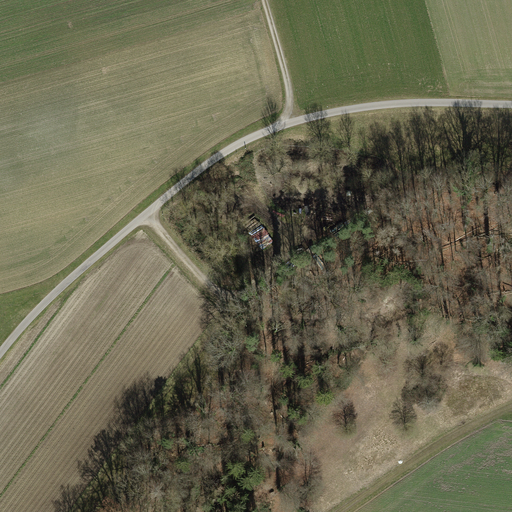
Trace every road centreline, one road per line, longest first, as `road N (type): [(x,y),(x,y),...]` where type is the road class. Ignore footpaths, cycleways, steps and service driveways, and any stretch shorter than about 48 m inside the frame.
road 1 (track): [(0,353),(83,267),(237,144),(358,107),(511,104)]
road 2 (track): [(339,511),(453,431),(511,402)]
road 3 (track): [(287,123),(287,79),(264,0)]
